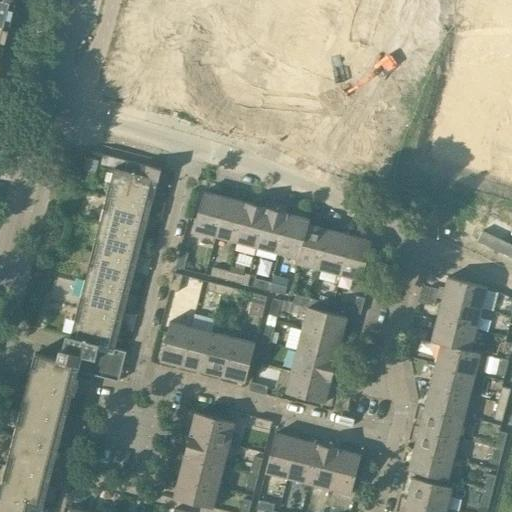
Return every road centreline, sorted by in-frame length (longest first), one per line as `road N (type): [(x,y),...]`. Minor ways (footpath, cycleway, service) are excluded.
road 1 (residential): [(398,437),(136,370)]
road 2 (residential): [(414,234),(189,147)]
road 3 (residential): [(136,370),(189,147)]
road 4 (residential): [(398,437),(401,385),(387,321),(414,234)]
road 5 (residential): [(0,274),(46,101)]
road 6 (residential): [(189,147),(46,101)]
